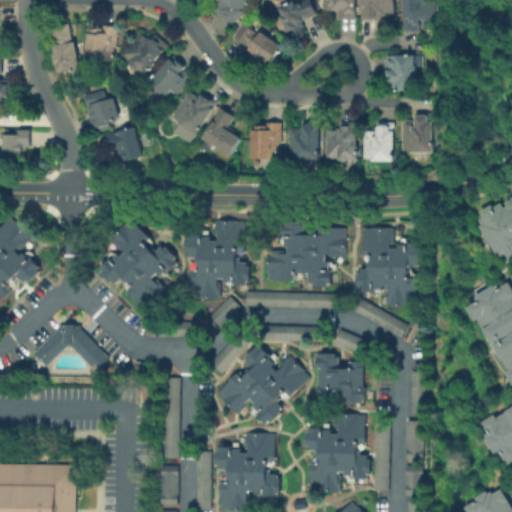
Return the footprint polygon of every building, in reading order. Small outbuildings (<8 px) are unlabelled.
[(254,0),(250,4),(253,8),(231,25),(221,12),(220,13),(214,7),(216,5),(215,5),(221,0),(254,0)] [(282,7),(296,0),(298,3),(305,0),(313,0),(320,12),(305,20),(308,25),(305,26),(308,34),(306,35),(306,36),(299,40),(298,39),(297,39),(293,31),(291,32),(283,16),(285,15),(282,7)] [(325,0),(359,0),(359,17),(341,17),(341,10),(325,10),(325,0)] [(364,0),(398,0),(398,13),(390,13),(390,16),(385,16),(385,18),(364,18),(364,0)] [(406,0),(437,0),(437,19),(436,19),(436,21),(428,21),(428,20),(423,19),(423,30),(406,30),(406,0)] [(71,22),(75,41),(77,41),(83,68),(60,73),(58,64),(57,64),(55,53),(57,53),(55,45),(57,44),(53,26),(71,22)] [(245,23),(259,32),(258,33),(260,34),(263,30),(285,46),(272,64),(266,60),(265,61),(256,55),(257,54),(251,49),(252,47),(236,36),(245,23)] [(94,27),(96,27),(97,25),(102,25),(104,27),(104,25),(120,25),(119,46),(117,46),(116,60),(110,60),(110,61),(88,60),(89,32),(93,33),(94,27)] [(148,39),(150,41),(153,37),(154,38),(158,33),(171,44),(155,62),(157,63),(147,74),(140,68),(140,69),(137,69),(134,67),(133,63),(134,63),(132,62),(133,61),(124,53),(142,32),(143,33),(143,32),(149,37),(148,39)] [(426,54),(425,66),(419,66),(419,74),(418,74),(418,90),(402,90),(402,89),(393,89),(393,82),(392,82),(392,77),(389,77),(389,70),(389,54),(426,54)] [(196,77),(181,95),(175,89),(170,95),(167,93),(164,94),(160,91),(160,87),(153,80),(176,55),(188,66),(184,70),(185,71),(187,69),(196,77)] [(0,78),(12,79),(12,95),(10,95),(10,98),(3,97),(6,101),(6,106),(2,110),(0,109),(0,78)] [(86,96),(107,89),(110,99),(117,97),(123,117),(113,120),(114,123),(112,124),(113,128),(96,133),(87,106),(89,106),(86,96)] [(221,101),(200,135),(182,123),(183,121),(175,116),(190,94),(195,92),(199,94),(200,100),(203,95),(204,96),(206,92),(221,101)] [(243,137),(233,155),(205,138),(223,107),(237,116),(231,126),(237,130),(235,132),(243,137)] [(418,113),(435,113),(436,152),(415,153),(415,150),(406,150),(405,123),(409,119),(413,119),(417,123),(418,123),(418,113)] [(323,121),(322,159),(299,159),(299,157),(291,157),(291,127),(303,127),(303,131),(305,131),(305,121),(323,121)] [(397,121),(396,161),(374,161),(374,158),(365,158),(366,130),(368,130),(368,129),(377,129),(377,136),(380,136),(380,121),(397,121)] [(284,122),(284,143),(282,143),(282,157),(276,157),(276,158),(254,158),(254,130),(258,130),(258,125),(267,125),(267,122),(284,122)] [(360,122),(360,146),(361,146),(361,160),(351,160),(349,162),(346,162),(344,160),(341,160),(341,158),(329,158),(329,130),(342,130),(342,127),(343,127),(343,122),(360,122)] [(110,134),(136,126),(145,156),(123,162),(119,149),(115,150),(110,134)] [(33,130),(33,146),(29,146),(29,162),(6,162),(6,129),(22,129),(22,130),(33,130)] [(511,257),(509,253),(505,256),(502,251),(499,253),(483,226),(485,224),(483,220),(487,217),(483,212),(495,204),(497,207),(504,202),(507,207),(510,205),(508,202),(511,199),(511,257)] [(0,228),(12,217),(18,224),(20,223),(32,236),(31,237),(33,239),(23,248),(21,247),(17,251),(21,255),(24,252),(30,259),(32,256),(42,267),(38,269),(41,272),(30,282),(28,280),(25,283),(21,278),(17,281),(15,280),(9,285),(14,290),(0,302),(0,228)] [(133,219),(144,230),(145,230),(153,238),(148,243),(157,252),(164,246),(166,248),(168,246),(179,257),(177,259),(180,262),(170,272),(168,270),(161,276),(159,274),(154,278),(156,281),(159,278),(170,290),(149,311),(139,300),(138,301),(128,292),(134,286),(129,281),(127,283),(123,279),(118,284),(115,281),(113,283),(103,273),(105,271),(102,267),(111,258),(113,261),(120,254),(123,257),(127,252),(122,247),(121,249),(112,240),(114,237),(113,237),(126,224),(127,225),(133,219)] [(247,221),(247,237),(248,237),(247,249),(239,248),(240,257),(243,257),(243,262),(249,262),(249,266),(253,266),(252,281),(250,280),(249,285),(239,285),(239,283),(227,282),(227,279),(221,278),(220,282),(223,282),(222,299),(202,298),(202,297),(192,297),(194,270),(200,270),(201,259),(198,259),(198,257),(191,256),(191,252),(187,252),(188,238),(191,238),(191,233),(205,234),(205,237),(214,237),(213,241),(219,241),(220,234),(216,233),(217,219),(247,221)] [(288,220),(303,221),(303,224),(307,224),(307,232),(319,232),(320,226),(331,226),(331,227),(347,228),(347,236),(348,236),(348,253),(346,253),(346,258),(332,257),(331,255),(328,255),(328,262),(331,261),(331,270),(334,270),(334,283),(329,283),(329,287),(315,287),(315,283),(311,283),(312,275),(298,275),(298,281),(287,281),(287,280),(270,279),(270,271),(269,271),(269,252),(270,252),(270,250),(290,250),(290,246),(287,246),(287,238),(283,238),(283,224),(288,224),(288,220)] [(425,250),(426,265),(421,265),(421,270),(412,270),(418,274),(418,278),(421,278),(421,290),(419,290),(419,306),(388,307),(389,290),(392,290),(392,286),(385,286),(385,295),(363,295),(362,288),(359,288),(358,269),(370,269),(370,262),(366,260),(365,226),(394,226),(394,228),(396,228),(396,242),(394,242),(394,248),(400,248),(400,244),(403,240),(403,237),(408,237),(409,242),(424,242),(424,250),(425,250)] [(511,375),(510,372),(511,370),(511,368),(509,365),(506,367),(497,352),(500,350),(493,338),(489,340),(480,325),(484,323),(481,318),(478,321),(470,308),(482,300),(479,295),(497,284),(500,289),(511,282),(511,375)] [(248,305),(248,292),(350,293),(349,307),(248,305)] [(220,327),(211,317),(232,296),(242,306),(220,327)] [(352,308),(359,296),(410,325),(403,337),(352,308)] [(153,337),(153,323),(197,321),(197,336),(153,337)] [(35,352),(61,328),(61,325),(82,325),(82,328),(111,358),(98,371),(73,346),(69,346),(49,366),(35,352)] [(331,341),(259,339),(259,325),(332,327),(331,341)] [(376,359),(335,342),(341,329),(381,346),(376,359)] [(242,331),(252,340),(223,373),(213,363),(242,331)] [(258,347),(260,349),(263,346),(273,356),(271,358),(277,363),(274,367),(279,372),(282,368),(281,367),(291,355),(307,369),(305,371),(311,376),(293,397),(288,393),(280,402),(285,407),(281,411),(283,413),(274,423),(271,421),(269,424),(259,415),(262,412),(252,403),(241,414),(239,412),(238,413),(225,400),(226,399),(220,393),(231,382),(231,381),(239,373),(245,379),(254,369),(247,362),(250,358),(248,357),(258,347)] [(322,353),(337,354),(336,357),(341,357),(341,366),(345,366),(345,369),(354,369),(354,361),(366,362),(365,387),(368,387),(368,400),(364,400),(364,404),(349,403),(349,399),(344,399),(344,391),(331,390),(331,396),(320,395),(321,369),(318,369),(318,356),(322,356),(322,353)] [(413,371),(427,371),(426,415),(412,415),(413,371)] [(180,457),(166,457),(167,377),(181,377),(180,457)] [(143,384),(152,384),(152,400),(143,399),(143,384)] [(500,417),(505,415),(503,411),(511,405),(511,466),(503,452),(499,455),(488,437),(492,435),(485,423),(498,414),(500,417)] [(367,414),(367,442),(359,443),(359,451),(362,451),(362,455),(369,455),(369,461),(372,461),(373,474),(369,474),(369,478),(356,478),(356,475),(347,476),(347,473),(341,473),(341,476),(343,476),(343,491),(340,491),(340,492),(321,492),(321,491),(313,491),(312,464),(320,464),(320,452),(318,452),(318,450),(310,450),(310,446),(308,446),(307,432),(311,431),(311,428),(325,427),(325,430),(333,430),(333,434),(340,434),(340,428),(337,428),(337,414),(341,414),(358,413),(358,415),(367,414)] [(426,461),(409,460),(409,420),(427,421),(426,461)] [(391,491),(377,491),(378,424),(392,424),(391,491)] [(277,434),(277,461),(270,462),(270,470),(273,470),(273,474),(279,474),(279,479),(282,479),(282,493),(278,493),(278,497),(266,498),(266,494),(257,494),(257,491),(250,491),(250,495),(252,495),(253,510),(250,510),(250,511),(232,511),(232,510),(223,510),(222,482),(228,482),(228,470),(220,470),(220,466),(217,466),(217,450),(221,450),(221,447),(234,446),(234,449),(242,449),(243,453),(249,453),(249,446),(247,446),(247,433),(250,433),(250,432),(268,432),(268,434),(277,434)] [(214,511),(199,510),(198,451),(212,451),(214,511)] [(0,511),(0,462),(76,463),(76,511),(75,511),(0,511)] [(180,505),(163,505),(163,465),(181,465),(180,505)] [(425,465),(425,495),(408,495),(409,465),(425,465)] [(511,511),(471,511),(469,508),(480,501),(479,498),(490,491),(491,494),(494,492),(496,494),(504,489),(511,502),(511,511)] [(311,502),(311,507),(302,507),(302,511),(298,511),(298,507),(294,507),(294,498),(302,498),(302,501),(311,502)] [(342,511),(354,502),(359,508),(360,507),(364,511),(342,511)] [(409,511),(410,502),(425,502),(424,511),(409,511)]
